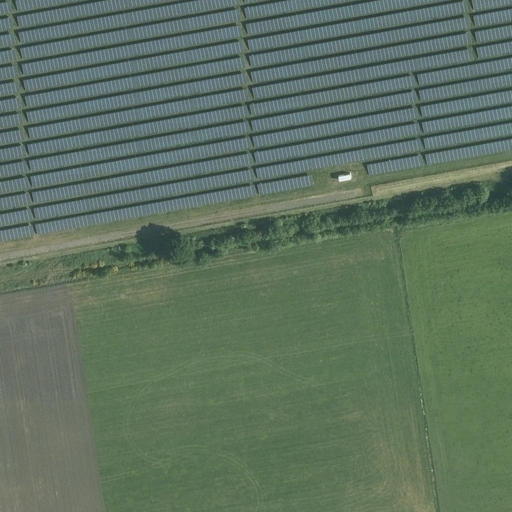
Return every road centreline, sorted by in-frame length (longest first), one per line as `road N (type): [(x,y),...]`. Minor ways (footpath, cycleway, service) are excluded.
road 1 (track): [(0,280),(130,265),(511,194)]
road 2 (track): [(19,278),(72,254),(500,176)]
